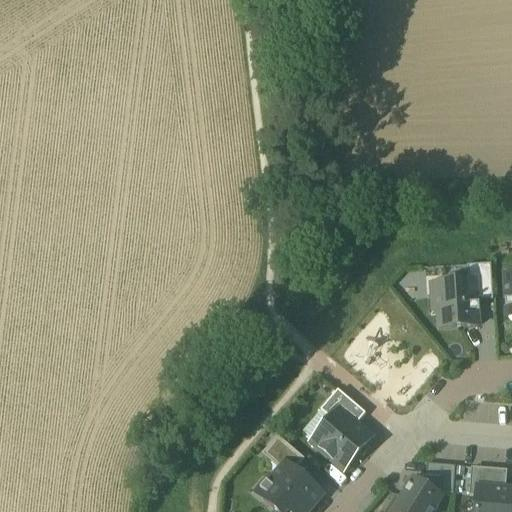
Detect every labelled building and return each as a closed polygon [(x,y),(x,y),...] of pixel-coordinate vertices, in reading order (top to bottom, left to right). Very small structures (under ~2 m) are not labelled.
[(467,268),(468,285),(476,285),(477,304),(493,302),(491,267),(467,268)] [(468,285),(436,287),(439,331),(479,328),(477,304),(476,285),(468,285)] [(321,413),(333,422),(339,415),(355,428),(365,416),(338,393),(321,413)] [(511,407),(477,407),(477,422),(511,422),(511,407)] [(333,422),(313,445),(344,472),(370,441),(355,428),(339,415),(333,422)] [(262,457),(280,472),(286,466),(295,474),(305,462),(278,439),(262,457)] [(286,466),(280,472),(272,482),(269,480),(256,496),(274,511),(309,511),(322,498),(295,474),(286,466)] [(427,467),(426,480),(441,481),(440,495),(453,496),(455,469),(427,467)] [(464,479),(464,470),(456,470),(455,478),(464,479)] [(469,498),(477,499),(478,490),(506,493),(507,473),(471,470),(469,498)] [(396,498),(386,511),(436,511),(439,508),(440,495),(441,481),(426,480),(423,480),(421,484),(413,479),(400,500),(396,498)] [(511,511),(511,493),(506,493),(478,490),(477,499),(475,511),(511,511)]
